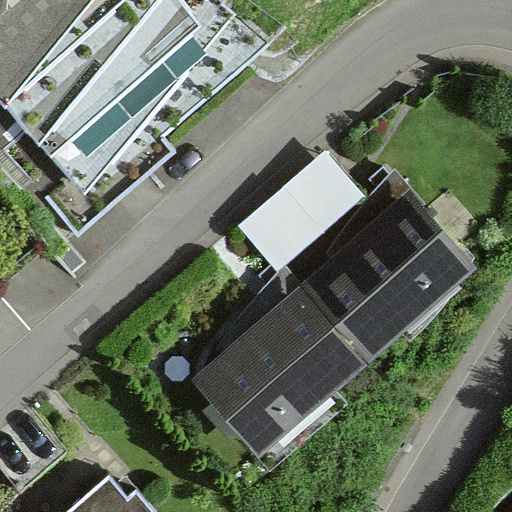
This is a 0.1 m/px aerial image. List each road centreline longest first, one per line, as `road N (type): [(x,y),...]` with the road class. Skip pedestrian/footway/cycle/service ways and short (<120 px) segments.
road 1 (residential): [(511,12),(457,7),(425,14),(321,93),(0,384)]
road 2 (residential): [(409,511),(511,348)]
